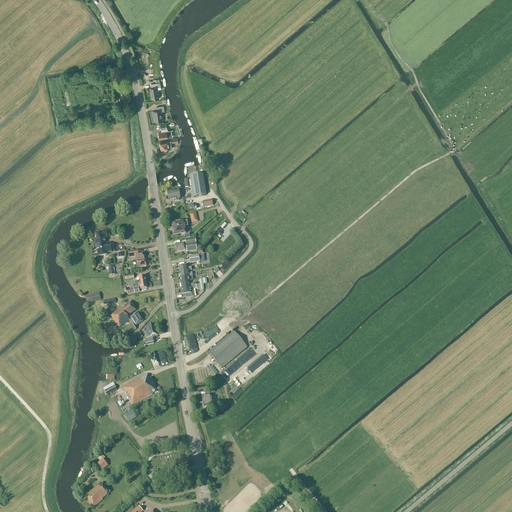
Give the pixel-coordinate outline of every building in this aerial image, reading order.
[(151,84),(151,88),(149,89),(151,99),(159,98),(158,90),(161,89),(160,83),(151,84)] [(161,112),(164,112),(163,106),(156,107),(157,111),(153,112),(155,122),(163,121),(161,112)] [(173,137),(172,131),(158,133),(159,139),(173,137)] [(171,144),(171,141),(160,143),(161,151),(172,149),(171,145),(171,144)] [(203,174),(190,176),(193,197),(206,195),(203,174)] [(180,199),(179,190),(167,192),(169,201),(176,199),(176,201),(179,200),(179,199),(180,199)] [(213,206),(212,200),(203,201),(204,208),(213,206)] [(198,222),(196,213),(190,214),(192,223),(198,222)] [(172,223),(174,235),(185,233),(184,226),(188,226),(187,221),(183,222),(172,223)] [(107,238),(106,230),(96,232),(96,233),(94,233),(94,234),(98,257),(107,255),(107,253),(111,252),(110,245),(107,246),(105,239),(107,238)] [(175,245),(176,252),(187,251),(187,252),(197,251),(195,239),(184,240),(185,243),(175,245)] [(144,259),(143,253),(136,254),(135,251),(128,252),(129,258),(135,257),(136,261),(144,259)] [(200,262),(200,261),(199,255),(189,257),(190,263),(200,262)] [(146,266),(145,260),(136,261),(137,265),(134,266),(134,268),(131,268),(132,272),(138,271),(138,268),(146,266)] [(206,271),(209,279),(215,277),(212,269),(206,271)] [(194,289),(194,285),(190,288),(182,289),(183,295),(186,294),(186,298),(194,297),(193,290),(194,289)] [(99,294),(85,297),(85,298),(86,302),(87,303),(100,300),(99,294)] [(136,310),(130,302),(110,315),(116,324),(117,323),(119,326),(119,327),(129,320),(127,316),(136,310)] [(143,321),(137,313),(130,318),(136,326),(143,321)] [(136,330),(132,325),(123,331),(126,336),(136,330)] [(156,334),(154,325),(146,326),(146,329),(145,330),(146,332),(147,332),(148,336),(156,334)] [(195,333),(187,334),(189,344),(196,343),(195,339),(203,337),(202,331),(195,332),(195,333)] [(247,347),(234,332),(234,331),(208,353),(221,369),(247,347)] [(150,379),(147,374),(123,388),(125,391),(124,392),(132,407),(152,396),(152,394),(157,391),(150,379)] [(107,395),(117,390),(113,383),(103,389),(107,395)] [(202,396),(204,407),(212,406),(212,402),(214,402),(214,397),(211,398),(211,395),(202,396)] [(133,411),(124,415),(128,422),(136,417),(133,411)] [(107,465),(103,460),(98,464),(102,470),(106,467),(107,465)] [(110,492),(102,482),(85,496),(94,507),(103,500),(102,499),(110,492)]
